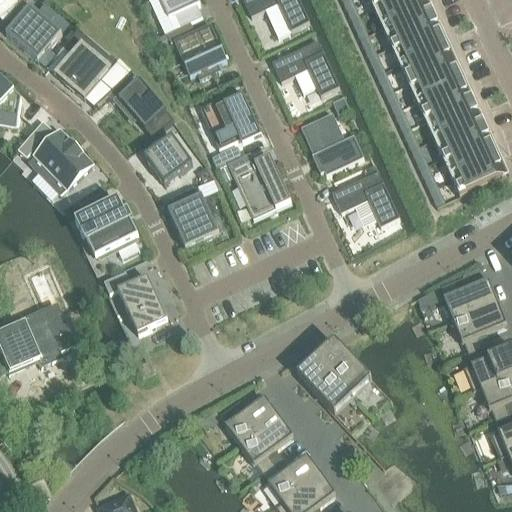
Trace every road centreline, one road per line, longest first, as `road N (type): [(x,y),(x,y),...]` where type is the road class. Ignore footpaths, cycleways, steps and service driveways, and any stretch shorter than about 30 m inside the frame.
road 1 (residential): [(0,52),(108,153),(142,203),(226,378)]
road 2 (residential): [(357,308),(216,0)]
road 3 (residential): [(226,378),(112,451),(59,511)]
road 4 (residential): [(254,362),(366,511)]
road 5 (residential): [(485,238),(357,308)]
